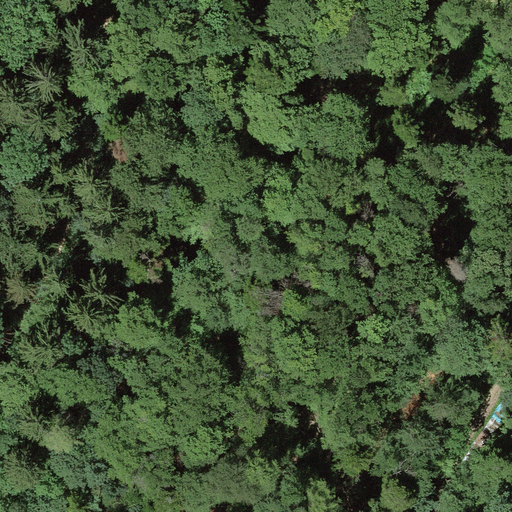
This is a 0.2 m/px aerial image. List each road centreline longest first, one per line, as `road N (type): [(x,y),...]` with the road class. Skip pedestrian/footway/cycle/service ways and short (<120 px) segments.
road 1 (track): [(76,0),(80,60),(50,235),(0,357)]
road 2 (track): [(511,374),(432,511)]
